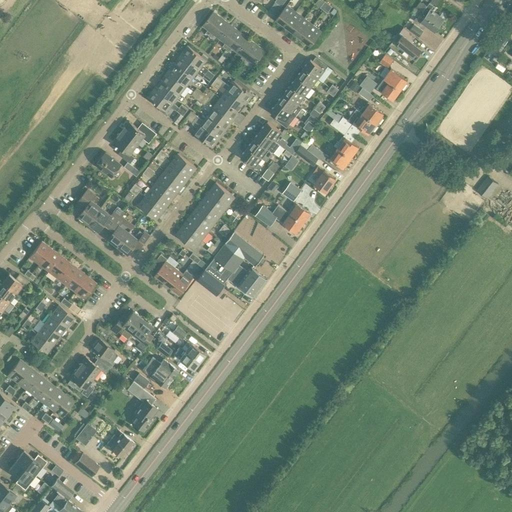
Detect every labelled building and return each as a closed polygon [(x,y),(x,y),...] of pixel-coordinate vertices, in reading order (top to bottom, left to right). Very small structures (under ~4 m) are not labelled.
[(324,10),(329,4),(325,1),(320,8),(324,10)] [(423,12),(426,15),(426,16),(439,25),(444,18),(443,18),(445,16),(445,13),(443,12),(440,13),(439,15),(433,11),(436,7),(430,2),(427,6),(422,3),(420,2),(416,7),(423,12)] [(329,4),(324,10),(327,13),(332,7),(329,4)] [(285,26),(296,11),(287,5),(276,19),(285,26)] [(205,33),(209,36),(222,18),(213,11),(203,26),(208,30),(205,33)] [(304,18),(296,11),(285,26),(293,32),(304,18)] [(423,12),(418,19),(416,17),(414,20),(420,25),(421,23),(434,32),(439,25),(426,16),(426,15),(423,12)] [(215,35),(220,39),(231,25),(222,18),(209,36),(212,38),(215,35)] [(313,25),(304,18),(293,32),(302,39),(313,25)] [(414,24),(409,30),(418,37),(423,31),(414,24)] [(223,46),(226,49),(239,31),(231,25),(220,39),(225,43),(223,46)] [(313,25),(302,39),(311,45),(322,31),(313,25)] [(400,33),(402,35),(396,43),(399,45),(398,47),(403,51),(404,49),(410,54),(409,56),(415,60),(420,55),(418,53),(421,49),(405,36),(409,31),(404,27),(400,33)] [(232,48),(237,52),(248,38),(239,31),(226,49),(229,51),(232,48)] [(240,59),(243,62),(257,44),(248,38),(237,52),(242,56),(240,59)] [(265,51),(257,44),(243,62),(247,65),(249,61),(254,65),(265,51)] [(209,69),(203,65),(208,58),(203,54),(201,56),(188,46),(181,54),(212,78),(215,75),(208,70),(209,69)] [(387,55),(383,52),(379,56),(384,59),(381,63),(388,68),(394,60),(387,55)] [(193,77),(197,72),(210,82),(212,78),(181,54),(174,63),(193,77)] [(304,68),(318,79),(325,70),(324,69),(326,65),(317,58),(314,62),(311,59),(304,68)] [(174,63),(168,71),(187,86),(193,77),(174,63)] [(304,68),(297,76),(312,87),(318,79),(304,68)] [(384,79),(388,82),(400,90),(407,80),(391,68),(384,79)] [(180,94),(187,86),(168,71),(161,80),(180,94)] [(360,85),(370,93),(377,83),(367,75),(360,85)] [(297,76),(291,85),(305,96),(312,87),(297,76)] [(215,80),(221,85),(224,82),(217,77),(215,80)] [(393,100),(400,90),(388,82),(384,79),(377,88),(393,100)] [(161,80),(155,88),(174,103),(180,94),(161,80)] [(221,85),(215,80),(212,84),(219,89),(221,85)] [(233,81),(227,89),(246,104),(253,95),(233,81)] [(330,88),(336,93),(339,89),(332,84),(330,88)] [(291,85),(284,94),(298,105),(305,96),(291,85)] [(358,93),(370,101),(374,95),(363,87),(358,93)] [(186,112),(179,107),(179,108),(173,103),(174,103),(155,88),(148,97),(161,108),(159,110),(165,114),(171,107),(175,110),(176,111),(183,116),(186,112)] [(196,88),(194,91),(200,96),(203,93),(196,88)] [(336,93),(330,88),(327,91),(333,96),(336,93)] [(239,113),(246,104),(227,89),(220,98),(239,113)] [(191,95),(198,100),(200,96),(194,91),(191,95)] [(210,98),(203,93),(200,96),(207,101),(210,98)] [(302,108),(298,105),(284,94),(278,102),(295,116),(302,108)] [(204,105),(207,101),(200,96),(198,100),(204,105)] [(220,98),(214,107),(233,121),(239,113),(220,98)] [(316,105),(323,110),(326,106),(319,101),(316,105)] [(271,111),(278,117),(276,119),(287,127),(295,116),(278,102),(271,111)] [(360,111),(359,111),(378,125),(382,118),(381,117),(383,113),(368,102),(364,107),(363,107),(360,111)] [(179,107),(186,112),(188,109),(182,104),(179,107)] [(323,110),(316,105),(314,108),(320,113),(323,110)] [(226,130),(233,121),(214,107),(207,115),(226,130)] [(359,111),(360,111),(357,109),(349,119),(353,122),(369,133),(371,130),(373,131),(378,125),(359,111)] [(207,115),(203,120),(191,111),(188,114),(195,120),(201,124),(220,138),(226,130),(207,115)] [(188,114),(186,118),(192,123),(195,120),(188,114)] [(339,122),(348,129),(352,124),(343,117),(339,122)] [(339,122),(334,119),(330,124),(345,134),(348,129),(339,122)] [(309,120),(306,124),(312,129),(315,125),(309,120)] [(121,131),(138,144),(142,138),(149,143),(157,133),(145,124),(140,130),(129,122),(121,131)] [(286,149),(286,150),(292,155),(295,151),(286,144),(288,142),(282,138),(280,139),(278,137),(282,132),(268,122),(261,131),(280,145),(286,149)] [(201,142),(203,140),(213,147),(220,138),(201,124),(198,128),(194,133),(196,134),(194,136),(201,142)] [(309,133),(312,129),(306,124),(303,128),(309,133)] [(130,154),(138,144),(121,131),(114,141),(125,150),(120,156),(128,162),(133,165),(137,160),(134,158),(135,157),(130,154)] [(268,150),(269,149),(274,153),(280,145),(261,131),(254,139),(268,150)] [(341,143),(337,148),(351,158),(359,147),(344,136),(339,142),(341,143)] [(262,159),(262,158),(266,161),(269,157),(265,154),(268,150),(254,139),(248,148),(262,159)] [(301,144),(310,151),(322,160),(326,154),(312,144),(311,146),(304,140),(300,144),(301,144)] [(301,144),(295,151),(304,158),(313,165),(318,158),(301,144)] [(241,156),(247,161),(246,163),(254,170),(255,167),(259,170),(262,166),(258,163),(262,159),(248,148),(241,156)] [(344,167),(351,158),(337,148),(334,152),(332,151),(328,156),(344,167)] [(159,153),(165,158),(168,154),(161,149),(159,153)] [(290,158),(292,155),(286,150),(283,153),(290,158)] [(106,152),(96,165),(111,177),(121,164),(106,152)] [(165,158),(159,153),(156,156),(163,161),(165,158)] [(178,153),(171,162),(190,177),(197,168),(178,153)] [(270,165),(277,170),(280,166),(273,161),(270,165)] [(133,165),(128,162),(124,166),(137,176),(141,171),(133,165)] [(171,162),(165,171),(183,185),(190,177),(171,162)] [(277,170),(270,165),(268,168),(274,173),(277,170)] [(146,170),(152,175),(155,171),(148,166),(146,170)] [(332,188),(331,186),(336,178),(325,170),(325,171),(318,166),(313,172),(320,177),(315,184),(326,192),(327,191),(329,191),(332,188)] [(152,175),(146,170),(143,173),(150,178),(152,175)] [(165,171),(158,179),(177,194),(183,185),(165,171)] [(477,190),(487,198),(498,183),(488,176),(477,190)] [(158,179),(151,188),(170,202),(177,194),(158,179)] [(282,193),(290,198),(294,201),(302,189),(291,181),(282,193)] [(216,183),(209,192),(228,206),(235,197),(216,183)] [(133,187),(139,192),(142,189),(135,184),(133,187)] [(139,192),(133,187),(130,190),(137,195),(139,192)] [(151,188),(145,196),(164,211),(170,202),(151,188)] [(79,216),(80,217),(80,219),(83,221),(86,221),(89,224),(102,207),(96,203),(99,198),(88,189),(80,199),(88,205),(79,216)] [(222,214),(228,206),(209,192),(203,200),(222,214)] [(157,220),(164,211),(145,196),(138,205),(157,220)] [(203,200),(196,209),(215,223),(222,214),(203,200)] [(294,209),(291,213),(304,223),(311,213),(295,202),(292,207),(294,209)] [(304,223),(291,213),(278,204),(272,212),(263,205),(256,215),(270,225),(276,217),(281,221),(287,225),(285,227),(295,234),(296,232),(297,233),(304,223)] [(111,215),(102,207),(89,224),(99,231),(107,220),(112,224),(119,215),(123,210),(118,206),(111,215)] [(234,211),(241,216),(243,212),(237,207),(234,211)] [(196,209),(190,217),(208,232),(215,223),(196,209)] [(241,216),(234,211),(232,214),(238,219),(241,216)] [(108,239),(118,246),(130,231),(134,226),(119,215),(112,224),(111,225),(116,228),(108,239)] [(202,240),(208,232),(190,217),(183,226),(202,240)] [(221,227),(221,228),(228,233),(231,229),(224,224),(221,227)] [(195,249),(202,240),(183,226),(176,234),(195,249)] [(228,233),(221,228),(219,231),(225,236),(228,233)] [(125,254),(127,253),(128,254),(136,244),(140,247),(150,235),(145,232),(144,234),(140,231),(136,236),(130,231),(118,246),(122,249),(122,252),(125,254)] [(263,263),(266,260),(262,257),(264,254),(238,233),(234,231),(231,235),(215,255),(197,279),(216,294),(221,288),(225,283),(224,282),(227,278),(235,269),(238,264),(244,257),(255,266),(257,263),(261,266),(263,263)] [(29,257),(39,264),(51,248),(42,241),(29,257)] [(212,243),(210,246),(217,252),(219,248),(212,243)] [(214,255),(217,252),(210,246),(207,250),(214,255)] [(39,264),(48,271),(60,255),(51,248),(39,264)] [(168,259),(161,254),(155,261),(154,260),(149,266),(153,269),(151,271),(164,281),(175,268),(166,261),(168,259)] [(48,271),(57,278),(69,262),(60,255),(48,271)] [(57,278),(66,285),(78,269),(69,262),(57,278)] [(260,288),(268,279),(252,266),(248,271),(238,264),(235,269),(244,276),(243,277),(250,283),(251,281),(260,288)] [(183,274),(175,268),(164,281),(173,288),(183,274)] [(66,285),(75,292),(87,276),(78,269),(66,285)] [(255,296),(260,288),(251,281),(250,283),(243,277),(244,276),(235,269),(227,278),(237,285),(236,286),(245,294),(248,290),(255,296)] [(16,294),(23,285),(25,287),(29,282),(19,274),(15,279),(9,274),(2,283),(16,294)] [(191,280),(183,274),(173,288),(181,294),(191,280)] [(96,283),(87,276),(75,292),(84,299),(96,283)] [(0,294),(10,302),(13,297),(16,300),(19,296),(16,294),(2,283),(0,285),(0,294)] [(0,294),(0,308),(3,311),(10,302),(0,294)] [(51,314),(67,326),(75,317),(59,305),(51,314)] [(127,338),(131,333),(143,318),(133,311),(125,321),(120,317),(111,329),(116,333),(118,331),(127,338)] [(174,322),(177,317),(172,313),(169,318),(174,322)] [(51,314),(45,323),(61,335),(67,326),(51,314)] [(131,333),(140,340),(134,347),(140,352),(149,340),(145,336),(152,326),(143,318),(131,333)] [(45,323),(38,332),(54,344),(61,335),(45,323)] [(5,333),(5,334),(9,337),(14,330),(10,326),(5,333)] [(177,326),(173,332),(182,339),(186,333),(177,326)] [(46,354),(54,344),(38,332),(30,341),(46,354)] [(102,356),(99,360),(109,368),(110,368),(114,363),(113,362),(118,355),(117,353),(113,350),(114,350),(99,339),(98,341),(97,340),(92,346),(94,347),(92,349),(102,356)] [(187,341),(181,348),(199,362),(205,354),(190,343),(187,341)] [(171,350),(161,342),(157,348),(167,356),(171,350)] [(198,365),(198,363),(199,362),(181,348),(179,346),(174,354),(179,358),(193,369),(194,368),(196,368),(198,365)] [(85,357),(78,367),(93,378),(101,369),(106,373),(109,368),(99,360),(95,365),(85,357)] [(152,357),(149,361),(157,367),(156,369),(161,373),(163,370),(173,378),(179,370),(163,358),(160,363),(152,357)] [(7,375),(17,382),(29,366),(20,359),(7,375)] [(165,388),(173,378),(163,370),(161,373),(156,369),(157,367),(149,361),(142,370),(165,388)] [(17,382),(26,389),(38,373),(29,366),(17,382)] [(93,378),(78,367),(70,377),(75,380),(77,382),(74,387),(84,394),(86,391),(88,393),(92,387),(89,384),(93,378)] [(26,389),(35,396),(47,380),(38,373),(26,389)] [(144,388),(149,381),(139,373),(134,380),(144,388)] [(35,396),(44,403),(56,387),(47,380),(35,396)] [(137,395),(144,400),(134,413),(137,414),(131,421),(144,431),(152,420),(150,418),(157,408),(151,404),(156,398),(133,381),(127,389),(137,396),(137,395)] [(44,403),(53,410),(65,394),(56,387),(44,403)] [(0,407),(8,414),(15,405),(0,393),(0,407)] [(74,401),(65,394),(53,410),(62,417),(74,401)] [(82,407),(78,412),(86,418),(90,413),(82,407)] [(85,445),(97,429),(87,421),(75,437),(85,445)] [(110,447),(123,457),(135,442),(122,432),(118,437),(114,435),(107,444),(110,447)] [(34,458),(24,450),(16,460),(32,473),(36,476),(47,461),(37,454),(34,458)] [(83,453),(75,463),(91,476),(99,466),(83,453)] [(32,473),(16,460),(9,469),(19,477),(16,482),(25,489),(29,484),(25,481),(32,473)] [(59,510),(60,511),(81,511),(82,511),(67,499),(73,491),(57,478),(51,486),(59,492),(52,501),(61,508),(59,510)] [(16,493),(0,480),(0,495),(9,502),(16,493)] [(45,483),(38,492),(42,495),(49,486),(45,483)] [(7,511),(12,505),(9,502),(0,495),(0,511),(7,511)] [(41,499),(30,511),(43,511),(49,506),(41,499)]
